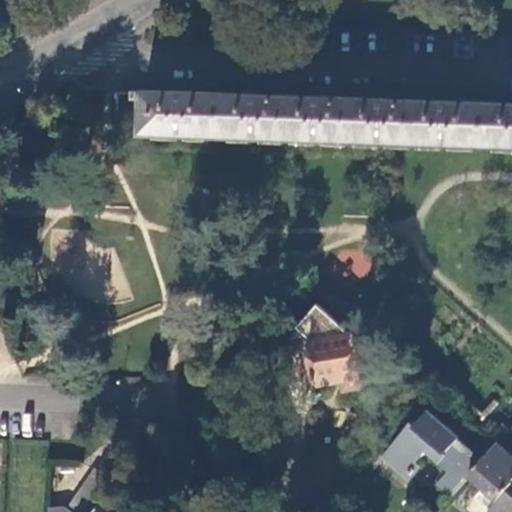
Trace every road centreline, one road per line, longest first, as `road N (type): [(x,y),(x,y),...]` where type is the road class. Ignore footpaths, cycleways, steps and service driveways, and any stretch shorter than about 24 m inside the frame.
road 1 (residential): [(76,39),(122,65),(511,78)]
road 2 (unclassified): [(186,418),(144,397),(0,394)]
